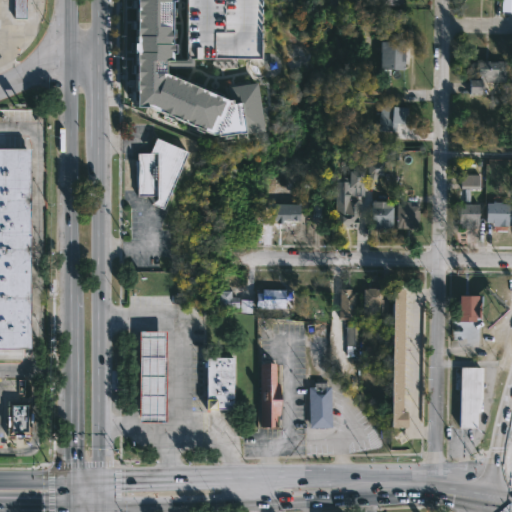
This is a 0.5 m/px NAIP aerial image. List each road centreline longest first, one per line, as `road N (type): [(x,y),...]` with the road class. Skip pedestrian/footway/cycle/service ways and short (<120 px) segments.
road 1 (residential): [(445,0),(437,471)]
road 2 (secondary): [(511,468),(100,480)]
road 3 (secondary): [(101,506),(511,495)]
road 4 (secondary): [(100,480),(99,147)]
road 5 (residential): [(511,260),(235,257)]
road 6 (secondary): [(71,56),(71,295)]
